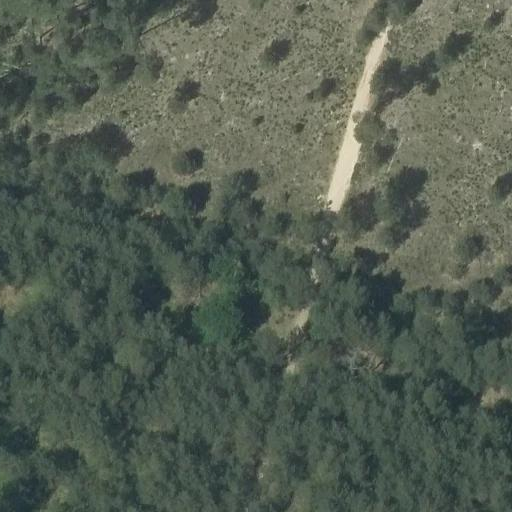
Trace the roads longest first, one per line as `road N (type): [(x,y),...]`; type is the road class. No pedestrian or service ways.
road 1 (track): [(386,0),(286,350)]
road 2 (track): [(0,245),(286,350)]
road 3 (track): [(286,350),(511,424)]
road 4 (track): [(286,350),(242,511)]
